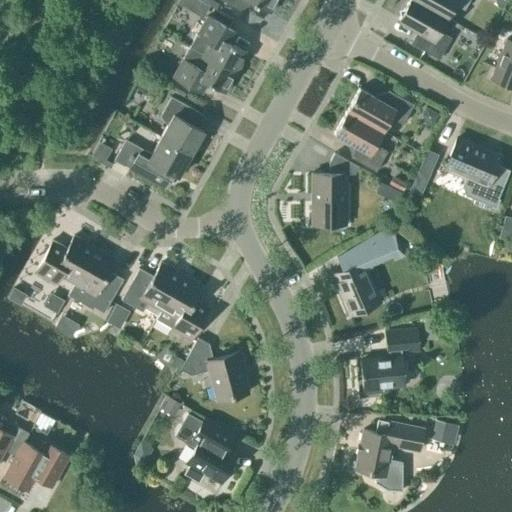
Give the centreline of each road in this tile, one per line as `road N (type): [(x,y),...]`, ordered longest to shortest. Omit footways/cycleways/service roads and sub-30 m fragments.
road 1 (residential): [(264,511),(298,438),(295,349),(241,220)]
road 2 (residential): [(241,220),(167,227),(74,188),(0,186)]
road 3 (residential): [(241,220),(248,167),(327,27)]
road 4 (residential): [(327,27),(472,112),(511,124)]
